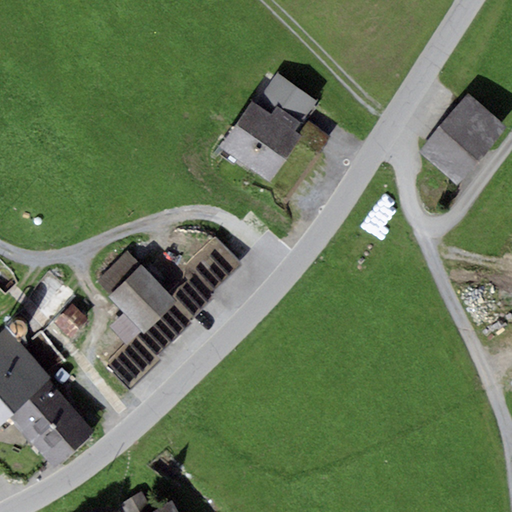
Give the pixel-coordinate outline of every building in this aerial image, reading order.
[(276,107),(300,124),(316,100),(275,73),(259,96),(276,107)] [(418,153),(456,185),(507,127),(469,94),(418,153)] [(250,101),(218,147),(271,182),(302,136),(295,131),(271,115),(250,101)] [(271,115),(295,131),(300,124),(276,107),(271,115)] [(111,295),(141,266),(128,252),(98,281),(111,295)] [(176,302),(141,266),(111,295),(109,297),(144,333),(176,302)] [(72,303),(55,322),(72,337),(89,318),(72,303)] [(0,336),(0,424),(7,418),(49,382),(51,380),(8,330),(0,336)] [(94,432),(49,382),(7,418),(54,468),(94,432)] [(176,511),(171,501),(151,511),(141,493),(121,504),(124,511),(176,511)]
